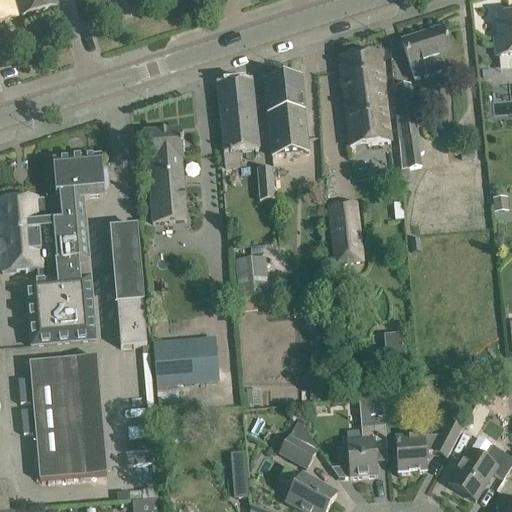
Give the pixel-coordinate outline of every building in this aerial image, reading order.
[(0,0),(0,23),(16,19),(10,0),(0,0)] [(54,0),(15,0),(21,17),(57,7),(54,0)] [(511,15),(497,17),(499,39),(493,39),(495,59),(511,56),(511,15)] [(455,69),(448,50),(442,31),(402,44),(414,82),(455,69)] [(390,144),(382,75),(379,55),(338,60),(349,149),(390,144)] [(304,112),(303,100),(301,80),(263,84),(267,116),(271,158),(308,154),(304,112)] [(258,151),(253,102),(251,82),(216,85),(225,169),(239,168),(237,153),(258,151)] [(409,88),(395,91),(393,91),(401,172),(407,171),(421,169),(409,88)] [(183,160),(183,152),(181,132),(143,135),(145,163),(148,162),(153,225),(185,222),(180,160),(183,160)] [(57,200),(37,202),(37,200),(0,202),(0,254),(2,278),(43,275),(42,267),(47,266),(48,281),(24,283),(29,350),(96,345),(91,277),(78,278),(76,263),(88,262),(82,200),(103,198),(102,192),(109,191),(107,171),(101,172),(100,159),(53,164),(57,200)] [(259,202),(274,201),(272,172),(257,173),(259,202)] [(505,199),(493,200),(495,214),(507,213),(505,199)] [(326,208),(334,269),(364,265),(357,204),(326,208)] [(146,348),(137,229),(110,231),(120,350),(146,348)] [(411,241),(412,254),(420,253),(419,240),(411,241)] [(239,301),(269,298),(265,259),(235,262),(239,301)] [(327,331),(315,331),(315,343),(327,343),(327,331)] [(384,337),(386,366),(407,364),(404,335),(384,337)] [(214,342),(154,347),(157,387),(217,382),(214,342)] [(106,477),(96,359),(29,365),(39,483),(106,477)] [(321,387),(309,388),(310,403),(331,403),(331,388),(321,388),(321,387)] [(487,393),(482,403),(493,409),(499,399),(487,393)] [(394,398),(382,399),(383,414),(395,415),(394,398)] [(382,399),(363,400),(364,418),(383,417),(383,414),(382,399)] [(306,470),(315,454),(316,451),(297,424),(289,439),(288,439),(279,455),(306,470)] [(447,461),(456,443),(462,433),(448,425),(441,438),(427,439),(427,436),(395,438),(398,477),(426,475),(424,454),(433,453),(447,461)] [(362,444),(346,446),(347,461),(349,481),(377,478),(375,459),(375,453),(373,435),(385,435),(384,428),(361,430),(362,444)] [(126,461),(149,460),(148,439),(125,440),(126,461)] [(469,452),(448,485),(447,486),(475,504),(493,476),(503,483),(511,468),(511,460),(493,448),(484,462),(469,452)] [(327,511),(336,496),(319,486),(301,476),(300,478),(292,473),(284,486),(293,491),(285,504),(299,511),(327,511)] [(236,500),(248,499),(246,480),(234,481),(236,500)] [(0,511),(8,511),(6,483),(0,483),(0,511)] [(511,511),(511,503),(507,500),(502,498),(495,510),(497,511),(511,511)] [(160,511),(160,501),(159,501),(132,504),(132,511),(160,511)]
